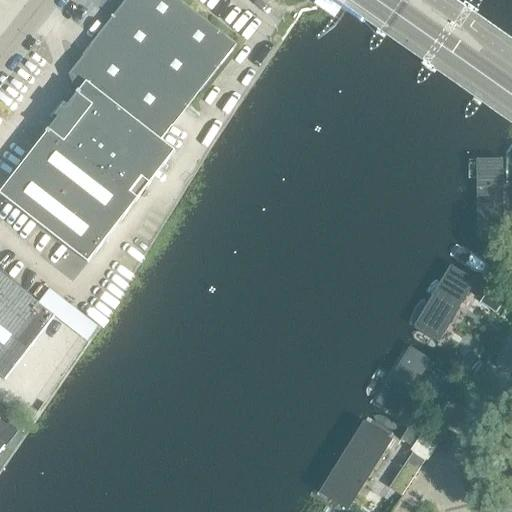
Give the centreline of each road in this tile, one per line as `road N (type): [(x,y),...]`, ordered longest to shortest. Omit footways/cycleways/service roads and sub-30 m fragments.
road 1 (secondary): [(376,0),(511,96)]
road 2 (residential): [(437,473),(511,362)]
